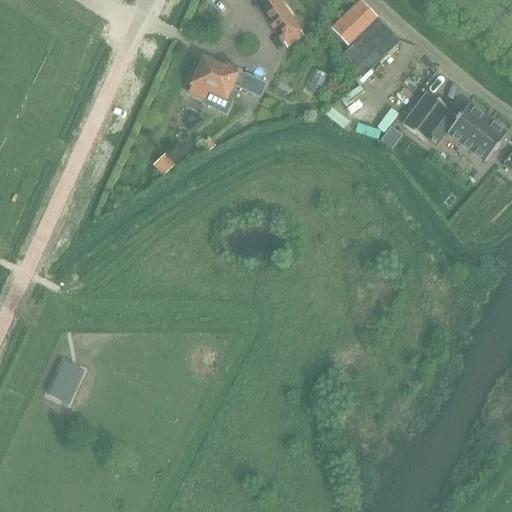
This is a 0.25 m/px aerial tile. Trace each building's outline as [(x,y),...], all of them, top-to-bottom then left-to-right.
[(303,35),(278,0),(251,0),(285,48),(303,35)] [(361,3),(332,30),(346,46),(376,19),(361,3)] [(362,77),(383,57),(398,43),(378,21),(341,54),(362,77)] [(259,99),(265,87),(226,68),(225,71),(206,63),(202,71),(199,69),(187,94),(201,101),(200,104),(226,115),(232,102),(225,99),(231,86),(259,99)] [(259,79),(276,87),(283,71),(266,64),(259,79)] [(506,135),(467,106),(458,118),(457,117),(454,121),(455,122),(454,124),(444,117),(449,111),(426,94),(402,126),(425,143),(438,126),(447,133),(446,135),(484,164),(494,151),(495,152),(498,148),(497,147),(506,135)] [(390,129),(379,142),(390,150),(400,137),(390,129)] [(511,154),(502,167),(511,174),(511,154)] [(163,156),(152,166),(163,178),(174,168),(163,156)] [(130,354),(143,373),(161,360),(148,341),(130,354)]
